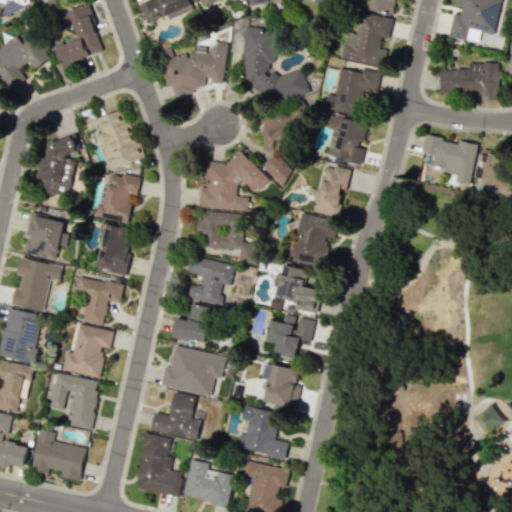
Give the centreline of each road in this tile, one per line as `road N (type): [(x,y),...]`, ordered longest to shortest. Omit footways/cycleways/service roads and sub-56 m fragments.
road 1 (residential): [(102,511),(174,188),(167,145),(114,0)]
road 2 (residential): [(305,511),(430,0)]
road 3 (residential): [(141,73),(29,120),(0,236)]
